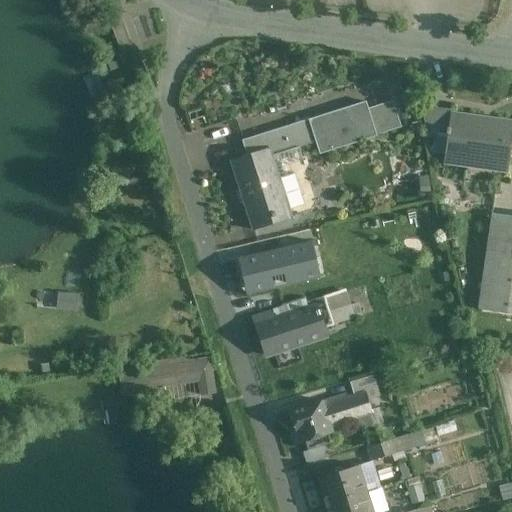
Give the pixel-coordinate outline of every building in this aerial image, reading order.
[(365,102),(308,120),(315,142),(319,155),(376,137),(365,102)] [(450,110),(422,107),(426,133),(447,136),(447,135),(445,134),(446,129),(448,129),(450,115),(450,110)] [(511,134),(511,123),(450,115),(448,129),(446,129),(445,134),(447,135),(447,136),(443,163),(468,166),(468,160),(506,166),(505,172),(507,172),(511,134)] [(308,120),(265,134),(269,149),(272,156),(315,142),(308,120)] [(265,134),(242,141),(247,156),(269,149),(265,134)] [(247,156),(230,162),(252,231),(291,218),(271,156),(272,156),(269,149),(247,156)] [(511,217),(492,214),(478,310),(511,315),(511,217)] [(310,243),(238,259),(246,295),(319,279),(310,243)] [(326,304),(315,307),(322,329),(333,325),(326,304)] [(315,307),(275,320),(273,314),(254,320),(266,356),(325,337),(322,329),(315,307)] [(209,357),(118,371),(121,394),(196,383),(198,396),(215,394),(209,357)] [(372,376),(349,383),(353,397),(365,393),(377,389),(372,376)] [(377,389),(365,393),(368,400),(379,397),(377,389)] [(322,402),(289,412),(296,434),(297,433),(300,444),(305,442),(307,450),(325,445),(322,436),(333,433),(331,427),(357,418),(361,429),(373,425),(369,415),(372,414),(368,400),(365,393),(353,397),(324,406),(322,402)] [(392,440),(367,448),(372,462),(397,454),(392,440)] [(357,467),(319,479),(327,506),(365,494),(357,467)] [(418,486),(409,489),(409,488),(408,488),(412,503),(413,502),(420,500),(422,500),(418,486)] [(365,494),(327,506),(328,511),(370,511),(371,511),(383,508),(377,490),(365,494)]
